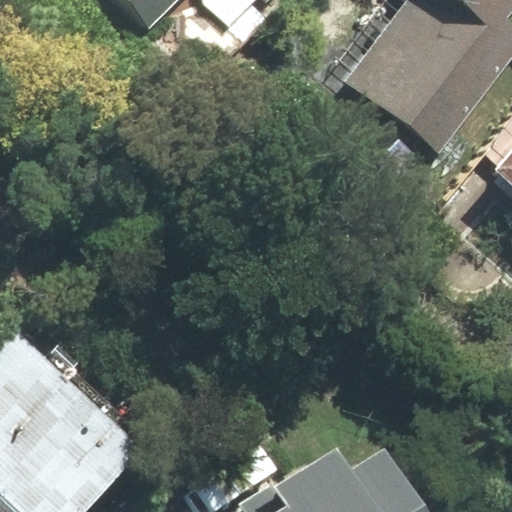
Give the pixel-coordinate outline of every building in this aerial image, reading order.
[(102,0),(137,31),(165,0),(256,0),(258,1),(259,0),(102,0)] [(502,0),(397,0),(333,83),(427,156),(511,46),(511,38),(487,20),(502,0)] [(511,123),(467,174),(511,212),(511,123)] [(0,342),(0,511),(61,511),(118,451),(0,342)] [(381,511),(342,452),(311,473),(298,452),(219,504),(224,511),(381,511)]
